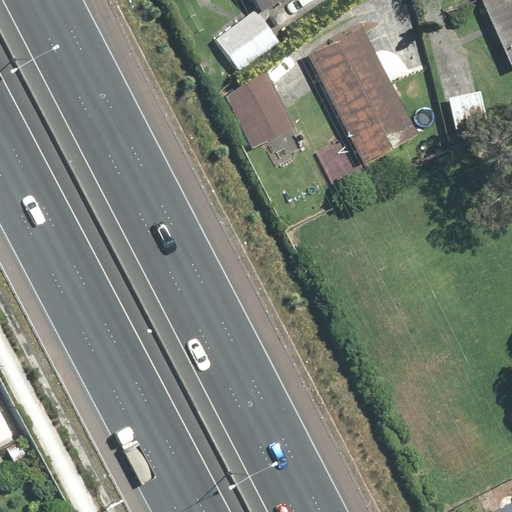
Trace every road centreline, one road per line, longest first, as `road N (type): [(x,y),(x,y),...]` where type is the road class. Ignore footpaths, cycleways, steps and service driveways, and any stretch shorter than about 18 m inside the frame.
road 1 (motorway): [(39,0),(305,511)]
road 2 (motorway): [(194,511),(0,134)]
